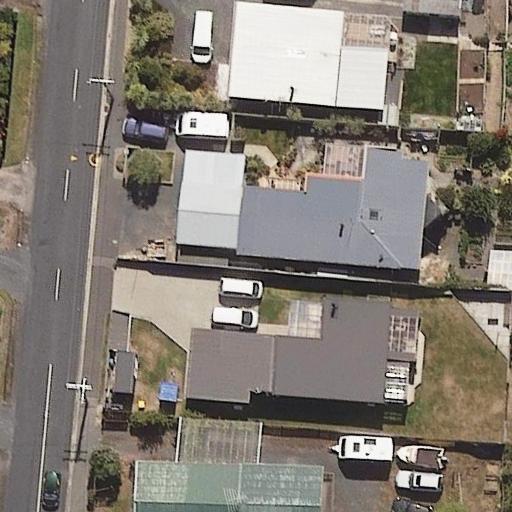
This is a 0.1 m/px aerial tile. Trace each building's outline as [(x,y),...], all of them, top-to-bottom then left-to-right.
[(461,22),(461,0),(407,0),(408,23),(461,22)] [(385,119),(392,25),(236,14),(229,108),(385,119)] [(420,280),(430,164),(368,158),(365,192),(308,187),(307,201),(243,196),(246,163),(186,158),(178,252),(242,258),(242,265),(420,280)] [(511,296),(511,255),(490,253),(485,293),(511,296)] [(385,412),(390,317),(325,313),(323,350),(285,348),(286,327),(195,322),(190,408),(248,411),(248,405),(385,412)] [(258,479),(261,435),(181,431),(179,474),(139,472),(136,511),(322,511),(324,482),(258,479)]
